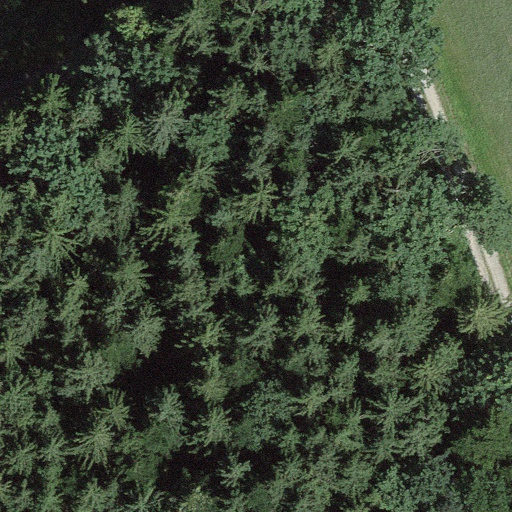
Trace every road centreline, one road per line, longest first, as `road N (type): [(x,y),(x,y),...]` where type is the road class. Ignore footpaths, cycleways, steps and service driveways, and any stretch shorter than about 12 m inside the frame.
road 1 (track): [(511,326),(390,0)]
road 2 (track): [(176,0),(89,60),(0,91)]
